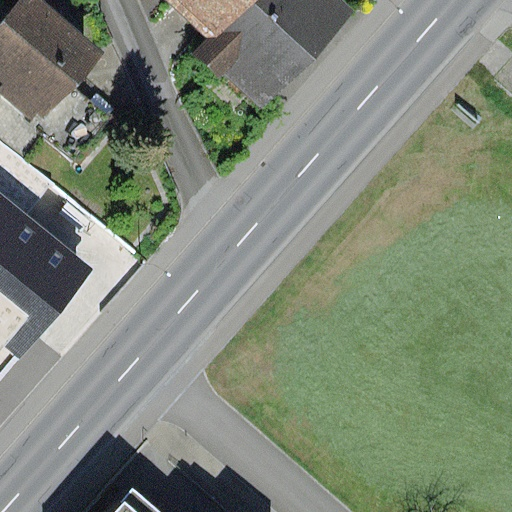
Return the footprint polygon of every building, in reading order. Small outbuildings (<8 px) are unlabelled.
[(69,54),(3,0),(0,0),(0,114),(11,123),(69,54)] [(142,0),(183,43),(227,0),(142,0)] [(227,0),(183,43),(175,58),(238,121),(329,19),(313,0),(227,0)] [(0,363),(74,274),(0,213),(0,363)] [(138,511),(124,500),(112,511),(138,511)]
